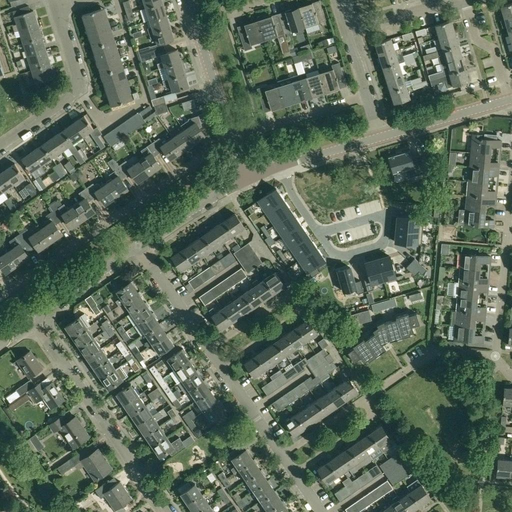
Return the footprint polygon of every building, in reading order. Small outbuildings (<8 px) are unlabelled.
[(128,0),(123,2),(127,15),(133,13),(128,0)] [(142,0),(146,9),(162,3),(161,0),(142,0)] [(511,2),(501,6),(504,18),(511,16),(511,2)] [(146,9),(149,21),(166,15),(162,3),(146,9)] [(312,4),(298,8),(304,28),(318,24),(325,21),(322,12),(315,14),(312,4)] [(29,8),(13,13),(14,16),(14,17),(18,30),(37,24),(33,10),(30,12),(29,8)] [(82,15),(87,30),(109,23),(104,8),(82,15)] [(287,23),(281,25),(284,35),(291,32),(304,28),(298,8),(284,13),(287,23)] [(149,21),(153,33),(170,28),(166,15),(149,21)] [(271,17),(257,21),(264,41),(277,37),(284,35),(281,25),(274,27),(271,17)] [(435,25),(439,37),(455,32),(451,20),(435,25)] [(247,35),(240,38),(244,51),(251,49),(250,45),(264,41),(257,21),(244,25),(247,35)] [(92,45),(114,38),(109,23),(87,30),(92,45)] [(18,30),(23,44),(42,37),(37,24),(18,30)] [(310,28),(312,34),(325,30),(323,24),(310,28)] [(170,28),(153,33),(157,45),(174,39),(170,28)] [(415,31),(417,36),(427,33),(425,28),(415,31)] [(402,35),(403,40),(413,37),(411,32),(402,35)] [(455,32),(439,37),(442,49),(458,45),(455,32)] [(23,44),(27,57),(46,51),(42,37),(23,44)] [(92,45),(97,61),(119,53),(114,38),(92,45)] [(375,43),(379,55),(394,50),(390,38),(375,43)] [(427,54),(423,55),(424,61),(438,57),(440,63),(446,62),(462,57),(458,45),(442,49),(436,51),(427,54)] [(150,46),(138,50),(140,56),(152,52),(150,46)] [(297,47),(290,49),(292,56),(299,54),(297,47)] [(160,55),(164,67),(181,62),(177,50),(160,55)] [(394,50),(379,55),(382,67),(398,62),(394,50)] [(27,57),(31,70),(50,64),(46,51),(27,57)] [(299,55),(292,57),(294,64),(301,62),(310,59),(314,57),(312,51),(308,52),(299,55)] [(152,52),(140,56),(141,61),(154,58),(152,52)] [(101,76),(102,76),(124,69),(119,53),(97,61),(101,76)] [(416,63),(414,57),(404,60),(406,66),(416,63)] [(446,62),(450,74),(466,69),(462,57),(446,62)] [(303,63),(304,68),(319,65),(317,60),(303,63)] [(164,67),(168,79),(185,74),(181,62),(164,67)] [(325,91),(339,87),(336,79),(344,77),(339,62),(331,65),(333,69),(334,71),(320,75),(325,91)] [(382,67),(386,79),(402,74),(398,62),(382,67)] [(50,64),(31,70),(35,84),(54,78),(50,64)] [(124,69),(102,76),(106,91),(129,84),(124,69)] [(434,79),(429,80),(431,86),(445,81),(447,88),(469,82),(466,69),(450,74),(444,76),(434,79)] [(305,73),(298,75),(299,80),(300,82),(302,90),(305,98),(312,96),(325,91),(320,75),(319,73),(306,77),(305,73)] [(185,74),(168,79),(172,91),(189,86),(185,74)] [(386,79),(390,92),(406,86),(402,74),(386,79)] [(292,84),(279,88),(284,104),(298,100),(305,98),(302,90),(300,82),(299,80),(292,82),(292,84)] [(426,80),(422,82),(412,85),(413,90),(423,87),(423,89),(428,87),(426,80)] [(129,84),(106,91),(111,106),(133,99),(129,84)] [(264,86),(257,89),(261,103),(268,101),(271,109),(284,104),(279,88),(266,93),(264,86)] [(406,86),(390,92),(394,104),(410,99),(406,86)] [(153,106),(154,106),(165,102),(163,96),(151,99),(153,106)] [(165,102),(154,106),(155,111),(154,112),(156,115),(168,111),(163,96),(165,102)] [(181,103),(184,110),(195,106),(193,99),(181,103)] [(150,105),(139,112),(141,116),(152,109),(150,105)] [(138,112),(133,115),(141,126),(146,122),(143,119),(141,116),(139,112),(138,112)] [(154,112),(143,119),(146,122),(156,115),(154,112)] [(84,115),(73,122),(83,136),(89,132),(94,129),(84,115)] [(133,115),(128,119),(136,129),(141,126),(133,115)] [(190,126),(184,130),(193,144),(205,136),(199,128),(202,126),(198,116),(187,119),(190,126)] [(128,119),(123,122),(131,133),(136,129),(128,119)] [(83,136),(73,122),(63,130),(73,144),(83,136)] [(123,122),(118,126),(126,136),(131,133),(123,122)] [(118,126),(113,129),(121,140),(126,136),(118,126)] [(113,129),(108,132),(116,143),(121,140),(113,129)] [(63,130),(52,137),(62,151),(69,146),(81,163),(84,161),(77,150),(73,144),(63,130)] [(172,138),(182,152),(193,144),(184,130),(172,138)] [(108,132),(103,136),(111,146),(116,143),(108,132)] [(22,139),(26,146),(34,140),(29,133),(22,139)] [(468,134),(468,135),(471,135),(470,152),(490,154),(490,146),(500,147),(501,141),(496,140),(484,139),(481,139),(481,135),(468,134)] [(105,146),(98,136),(94,139),(101,149),(105,146)] [(52,137),(42,144),(52,158),(62,151),(52,137)] [(159,138),(152,143),(159,153),(163,150),(170,160),(182,152),(172,138),(163,144),(159,138)] [(145,157),(139,161),(149,175),(161,167),(154,156),(159,153),(152,143),(141,150),(145,157)] [(42,144),(31,151),(41,165),(52,158),(42,144)] [(81,147),(77,150),(84,161),(88,158),(81,147)] [(41,165),(31,151),(21,158),(31,172),(41,165)] [(389,157),(388,157),(393,174),(394,173),(404,170),(405,170),(405,169),(413,167),(414,168),(416,176),(425,173),(420,155),(419,155),(419,156),(412,158),(410,151),(409,151),(409,152),(403,154),(402,153),(401,154),(398,155),(396,155),(395,155),(395,156),(389,157)] [(470,152),(469,167),(498,170),(499,163),(489,162),(490,154),(470,152)] [(106,183),(111,191),(116,198),(128,189),(121,179),(125,176),(118,166),(113,159),(108,162),(113,170),(111,171),(113,173),(109,175),(112,179),(106,183)] [(126,161),(118,166),(125,176),(130,172),(137,183),(149,175),(139,161),(130,167),(126,161)] [(60,162),(56,165),(64,175),(67,173),(60,162)] [(15,163),(4,170),(14,184),(24,177),(15,163)] [(56,165),(53,167),(60,178),(64,175),(56,165)] [(469,167),(467,181),(487,183),(488,175),(498,176),(498,170),(469,167)] [(74,172),(78,178),(83,175),(79,169),(74,172)] [(4,170),(0,173),(0,186),(3,191),(14,184),(4,170)] [(78,178),(74,172),(72,174),(69,175),(69,176),(73,182),(78,178)] [(36,179),(42,189),(46,187),(39,177),(36,179)] [(467,181),(466,196),(496,198),(496,191),(487,191),(487,183),(467,181)] [(93,184),(85,189),(92,199),(98,195),(105,205),(116,198),(111,191),(106,183),(101,187),(99,184),(97,184),(94,185),(93,184)] [(25,187),(32,197),(36,194),(29,184),(25,187)] [(276,188),(258,200),(267,213),(285,201),(276,188)] [(83,199),(73,206),(83,220),(95,212),(88,202),(92,199),(85,189),(79,193),(83,199)] [(12,196),(8,198),(15,209),(19,206),(12,196)] [(341,196),(317,204),(321,215),(345,207),(341,196)] [(466,196),(465,210),(485,212),(485,204),(495,205),(496,198),(466,196)] [(8,198),(4,201),(11,211),(15,209),(8,198)] [(59,200),(49,207),(52,211),(59,221),(65,218),(72,228),(83,221),(73,206),(67,210),(62,204),(59,200)] [(285,201),(267,213),(275,225),(293,213),(285,201)] [(465,210),(464,216),(463,224),(493,227),(494,220),(484,219),(485,212),(465,210)] [(50,222),(40,229),(50,243),(62,235),(55,224),(59,221),(52,211),(46,215),(50,222)] [(234,213),(223,220),(233,235),(244,227),(234,213)] [(293,213),(275,225),(283,237),(301,224),(293,213)] [(397,217),(396,230),(423,232),(424,220),(397,217)] [(6,229),(11,222),(7,219),(2,226),(6,229)] [(223,220),(213,228),(223,242),(233,235),(223,220)] [(301,224),(283,237),(291,248),(309,236),(301,224)] [(213,228),(203,235),(212,249),(223,242),(213,228)] [(27,229),(19,234),(26,244),(32,240),(39,251),(40,250),(40,251),(42,251),(49,246),(49,245),(49,244),(50,243),(40,229),(31,235),(27,229)] [(396,230),(395,242),(421,245),(423,232),(396,230)] [(13,247),(7,251),(17,266),(29,257),(22,247),(26,244),(19,234),(9,241),(13,247)] [(203,235),(192,242),(202,256),(212,249),(203,235)] [(309,236),(291,248),(299,260),(317,248),(309,236)] [(192,242),(181,250),(191,263),(202,256),(192,242)] [(242,247),(233,253),(237,258),(252,248),(248,242),(242,247)] [(252,248),(237,258),(240,263),(255,252),(252,248)] [(317,248),(299,260),(308,272),(305,274),(309,279),(319,272),(315,267),(326,260),(317,248)] [(191,263),(181,250),(171,257),(181,271),(191,263)] [(0,264),(6,273),(17,266),(7,251),(0,256),(0,264)] [(219,259),(225,268),(236,261),(230,252),(223,256),(219,259)] [(255,252),(240,263),(244,268),(259,257),(255,252)] [(459,268),(479,270),(480,262),(490,263),(491,256),(461,254),(459,268)] [(389,256),(377,259),(384,282),(396,279),(389,256)] [(259,257),(244,268),(247,273),(262,262),(259,257)] [(415,258),(410,263),(419,271),(422,275),(427,270),(415,258)] [(219,259),(209,266),(215,275),(225,268),(219,259)] [(370,278),(364,280),(367,291),(373,289),(372,286),(384,282),(377,259),(365,263),(370,278)] [(410,263),(406,267),(415,276),(419,271),(410,263)] [(209,266),(198,274),(204,282),(215,275),(209,266)] [(340,279),(336,280),(338,287),(342,286),(344,292),(356,288),(357,294),(364,292),(360,281),(354,282),(350,267),(338,271),(340,279)] [(241,268),(230,275),(236,283),(246,276),(241,268)] [(458,282),(488,285),(489,279),(479,278),(479,270),(459,269),(458,282)] [(275,271),(264,279),(274,293),(284,286),(275,271)] [(198,274),(188,281),(194,290),(204,282),(198,274)] [(230,275),(219,282),(225,291),(236,283),(230,275)] [(264,279),(253,286),(263,301),(274,293),(264,279)] [(116,291),(123,302),(138,292),(131,281),(116,291)] [(219,282),(209,289),(215,298),(225,291),(219,282)] [(454,282),(453,297),(477,299),(477,291),(487,292),(488,285),(454,282)] [(253,286),(243,293),(253,308),(263,301),(253,286)] [(209,289),(199,296),(204,305),(215,298),(209,289)] [(123,302),(130,312),(145,302),(138,292),(123,302)] [(243,293),(232,301),(242,315),(253,308),(243,293)] [(456,311),(478,313),(485,314),(486,307),(476,306),(477,299),(457,297),(456,311)] [(373,312),(397,306),(395,298),(371,305),(373,312)] [(242,315),(232,301),(222,308),(226,314),(232,322),(242,315)] [(130,312),(137,323),(152,313),(145,302),(130,312)] [(107,304),(102,308),(107,314),(111,311),(107,304)] [(91,308),(96,315),(100,312),(96,305),(91,308)] [(213,307),(208,311),(222,329),(232,323),(226,314),(222,308),(216,312),(213,307)] [(346,316),(348,324),(371,317),(369,310),(346,316)] [(111,311),(107,314),(111,320),(116,317),(111,311)] [(454,326),(467,327),(474,327),(475,320),(485,320),(485,314),(478,313),(456,311),(455,316),(454,326)] [(84,313),(65,326),(72,337),(87,327),(89,325),(86,320),(87,319),(84,313)] [(152,313),(137,323),(145,333),(159,323),(152,313)] [(376,325),(378,327),(385,342),(389,340),(389,342),(410,335),(409,334),(413,332),(411,327),(418,324),(415,313),(408,316),(407,314),(395,318),(395,320),(384,324),(384,322),(376,325)] [(307,319),(297,326),(306,341),(317,333),(307,319)] [(106,320),(102,323),(106,329),(110,326),(106,320)] [(149,340),(144,344),(146,347),(152,343),(166,333),(159,323),(145,333),(149,340)] [(121,325),(117,328),(121,334),(126,331),(121,325)] [(110,326),(106,329),(110,336),(115,333),(110,326)] [(297,326),(286,334),(296,348),(306,341),(297,326)] [(474,327),(467,327),(454,326),(453,340),(483,343),(483,336),(473,335),(474,327)] [(72,337),(79,347),(94,337),(87,327),(72,337)] [(385,342),(378,327),(372,331),(374,334),(364,340),(363,339),(352,346),(353,348),(347,352),(354,362),(360,358),(363,362),(367,360),(368,362),(386,349),(382,344),(385,342)] [(126,331),(121,334),(125,341),(130,338),(126,331)] [(152,343),(159,355),(174,344),(166,333),(152,343)] [(286,334),(276,341),(286,355),(296,348),(286,334)] [(79,347),(87,358),(101,348),(94,337),(79,347)] [(121,341),(115,344),(120,350),(125,347),(121,341)] [(276,341),(265,348),(275,362),(286,355),(276,341)] [(136,346),(131,349),(135,355),(140,352),(136,346)] [(125,347),(120,350),(125,356),(129,353),(125,347)] [(94,368),(108,358),(101,348),(87,358),(94,368)] [(265,348),(255,355),(265,369),(275,362),(265,348)] [(323,348),(314,355),(320,364),(327,360),(325,356),(328,354),(323,348)] [(167,359),(174,369),(189,359),(182,349),(167,359)] [(16,360),(29,378),(43,368),(30,350),(16,360)] [(140,352),(135,355),(140,362),(144,358),(140,352)] [(329,353),(328,354),(325,356),(327,360),(329,363),(332,361),(334,360),(329,353)] [(265,369),(255,355),(244,363),(254,377),(265,369)] [(314,355),(307,360),(308,363),(307,364),(311,370),(320,364),(314,355)] [(303,358),(293,365),(298,374),(305,369),(304,366),(307,364),(308,363),(307,360),(305,357),(303,358)] [(115,369),(108,358),(94,368),(101,379),(115,369)] [(189,359),(174,369),(169,373),(176,384),(181,380),(196,369),(189,359)] [(327,360),(320,364),(327,373),(328,372),(336,367),(332,361),(329,363),(327,360)] [(130,365),(135,372),(140,368),(135,362),(130,365)] [(320,364),(311,370),(315,376),(317,375),(319,378),(327,373),(320,364)] [(115,369),(101,379),(109,390),(128,377),(120,365),(115,369)] [(293,365),(282,373),(288,381),(298,374),(293,365)] [(181,380),(188,390),(203,380),(196,369),(181,380)] [(142,376),(147,382),(152,379),(147,372),(142,376)] [(158,372),(154,375),(158,381),(162,377),(158,372)] [(282,373),(272,380),(278,388),(288,381),(282,373)] [(310,376),(303,381),(309,389),(319,382),(321,381),(319,378),(317,375),(315,376),(312,379),(310,376)] [(162,377),(158,381),(162,387),(167,384),(162,377)] [(348,378),(337,385),(347,400),(357,392),(348,378)] [(10,402),(16,398),(20,396),(34,386),(31,380),(6,397),(10,402)] [(188,390),(196,400),(211,390),(203,380),(188,390)] [(272,380),(261,387),(267,396),(278,388),(272,380)] [(303,381),(293,388),(298,396),(309,389),(303,381)] [(34,386),(20,396),(23,400),(30,395),(35,403),(43,397),(51,408),(64,399),(52,382),(42,389),(38,383),(34,386)] [(116,394),(123,405),(138,394),(130,384),(116,394)] [(337,385),(327,393),(336,407),(347,400),(337,385)] [(158,387),(153,391),(157,397),(162,394),(158,387)] [(502,404),(511,405),(511,388),(503,387),(502,404)] [(293,388),(283,395),(288,403),(298,396),(293,388)] [(196,400),(203,411),(218,401),(211,390),(196,400)] [(173,392),(168,396),(172,402),(177,398),(173,392)] [(327,393),(316,400),(326,414),(336,407),(327,393)] [(123,405),(131,415),(145,405),(138,394),(123,405)] [(162,394),(157,397),(162,403),(166,400),(162,394)] [(283,395),(272,403),(277,411),(288,403),(283,395)] [(177,398),(172,402),(176,408),(181,405),(177,398)] [(316,400),(305,407),(315,421),(326,414),(316,400)] [(218,401),(203,411),(211,422),(226,412),(218,401)] [(145,405),(131,415),(138,425),(152,415),(145,405)] [(305,407),(295,414),(305,428),(315,421),(305,407)] [(172,408),(167,411),(171,417),(176,414),(172,408)] [(158,411),(152,415),(138,425),(145,436),(159,426),(155,419),(161,415),(158,411)] [(187,413),(182,416),(187,423),(191,419),(187,413)] [(176,414),(171,417),(176,424),(181,421),(176,414)] [(305,428),(295,414),(285,421),(294,436),(305,428)] [(55,431),(60,427),(66,423),(61,416),(50,423),(55,431)] [(66,423),(60,427),(73,447),(89,436),(75,416),(66,423)] [(191,419),(187,423),(191,429),(196,426),(191,419)] [(145,436),(152,446),(167,436),(159,426),(145,436)] [(380,426),(369,433),(379,447),(390,440),(380,426)] [(194,432),(198,438),(204,434),(200,428),(194,432)] [(369,433),(359,440),(368,454),(379,447),(369,433)] [(38,455),(46,450),(35,435),(27,441),(38,455)] [(167,436),(152,446),(160,457),(169,451),(172,455),(186,446),(180,437),(171,443),(167,436)] [(193,436),(188,441),(193,446),(198,442),(193,436)] [(359,440),(348,447),(358,462),(368,454),(359,440)] [(348,447),(338,455),(347,469),(358,462),(348,447)] [(81,460),(75,465),(78,469),(84,465),(94,480),(112,468),(98,448),(83,459),(81,460)] [(231,459),(239,470),(253,459),(246,449),(231,459)] [(78,453),(57,468),(61,474),(75,465),(81,460),(83,459),(78,453)] [(338,455),(327,462),(337,476),(347,469),(338,455)] [(393,455),(379,465),(382,471),(397,460),(393,455)] [(239,470),(246,480),(260,470),(253,459),(239,470)] [(495,476),(508,477),(509,460),(497,459),(495,476)] [(397,460),(382,471),(385,475),(400,465),(397,460)] [(337,476),(327,462),(317,469),(326,483),(337,476)] [(375,465),(365,472),(370,480),(381,473),(375,465)] [(400,465),(385,475),(389,480),(404,470),(400,465)] [(246,480),(253,491),(268,481),(260,470),(246,480)] [(404,470),(389,480),(392,485),(407,475),(404,470)] [(207,476),(211,482),(216,479),(211,472),(207,476)] [(222,472),(218,475),(222,481),(227,478),(222,472)] [(365,472),(354,479),(360,487),(370,480),(365,472)] [(227,478),(222,481),(226,488),(231,484),(227,478)] [(354,479),(344,486),(350,495),(360,487),(354,479)] [(386,480),(376,488),(381,496),(392,489),(386,480)] [(105,483),(87,496),(90,500),(98,494),(101,499),(105,496),(115,511),(132,498),(120,481),(109,488),(105,483)] [(253,491),(260,501),(274,491),(268,481),(253,491)] [(180,494),(187,505),(202,495),(195,484),(180,493),(180,494)] [(420,485),(409,492),(419,506),(430,499),(420,485)] [(344,486),(334,493),(339,502),(350,495),(344,486)] [(222,487),(217,491),(221,497),(226,494),(222,487)] [(376,488),(365,495),(371,503),(381,496),(376,488)] [(260,501),(267,511),(282,502),(274,491),(260,501)] [(236,492),(232,496),(236,502),(241,499),(236,492)] [(410,511),(419,506),(409,492),(399,499),(407,511),(410,511)] [(226,494),(221,497),(226,503),(230,500),(226,494)] [(187,505),(192,511),(199,511),(209,505),(202,495),(187,505)] [(365,495),(355,502),(360,510),(371,503),(365,495)] [(394,503),(389,506),(392,511),(407,511),(399,499),(397,496),(392,500),(394,503)] [(241,499),(236,502),(241,508),(245,505),(241,499)] [(288,511),(282,502),(267,511),(288,511)] [(355,502),(345,509),(346,511),(358,511),(360,510),(355,502)]
